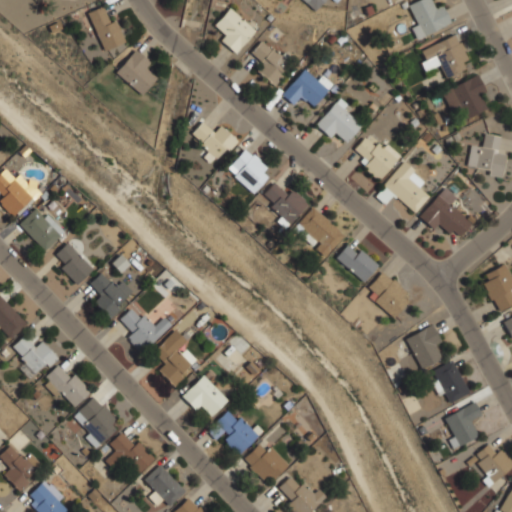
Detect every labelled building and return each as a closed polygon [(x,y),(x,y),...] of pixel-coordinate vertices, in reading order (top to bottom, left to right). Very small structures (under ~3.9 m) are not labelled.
[(301,0),(312,11),(322,0),(301,0)] [(440,1),(431,5),(429,0),(415,0),(409,3),(415,18),(408,22),(415,38),(450,23),(440,1)] [(85,13),(103,51),(124,41),(106,3),(85,13)] [(234,53),(254,29),(228,7),(214,23),(222,30),(216,38),(234,53)] [(415,51),(425,71),(435,67),(440,78),(444,76),(450,74),(471,64),(456,32),(415,51)] [(274,86),(291,63),(259,40),(249,54),(261,62),(254,72),(274,86)] [(114,69),(137,95),(153,81),(145,71),(151,66),(136,49),(114,69)] [(329,86),(304,66),(280,94),(295,107),(301,99),(312,108),(329,86)] [(440,90),(450,113),(459,109),(464,119),(484,110),(479,98),(486,94),(477,74),(440,90)] [(345,140),(363,121),(337,98),(313,124),(331,140),(338,133),(345,140)] [(215,161),(236,141),(219,124),(211,132),(201,121),(189,134),(215,161)] [(501,175),(505,151),(498,150),(500,136),(483,133),(481,145),(469,143),(465,169),(501,175)] [(353,148),(360,155),(355,161),(377,181),(399,156),(380,139),(374,146),(363,137),(353,148)] [(273,170),(242,147),(224,171),(255,194),(273,170)] [(373,194),(382,202),(389,193),(413,213),(426,196),(418,189),(425,180),(401,161),(373,194)] [(7,164),(0,171),(0,207),(11,219),(36,194),(7,164)] [(275,180),(259,199),(289,224),(305,205),(275,180)] [(432,230),(439,222),(457,238),(469,224),(453,209),(460,201),(443,186),(416,216),(432,230)] [(325,256),(343,233),(309,206),(291,230),(325,256)] [(17,223),(43,251),(65,231),(45,210),(39,216),(32,209),(17,223)] [(361,282),(377,266),(349,240),(333,257),(361,282)] [(49,257),(75,284),(92,268),(66,241),(49,257)] [(498,313),(511,304),(511,286),(499,265),(484,274),(488,280),(481,284),(498,313)] [(391,318),(411,296),(382,269),(367,285),(373,291),(368,297),(391,318)] [(88,283),(96,292),(90,298),(107,318),(133,296),(120,280),(112,286),(100,272),(88,283)] [(0,330),(9,339),(26,322),(0,296),(0,330)] [(115,321),(142,351),(170,325),(163,317),(153,326),(133,305),(115,321)] [(511,313),(500,319),(511,343),(511,342),(511,313)] [(439,359),(432,348),(441,343),(430,323),(403,339),(420,369),(439,359)] [(151,352),(162,362),(155,369),(172,386),(193,366),(178,350),(186,341),(174,329),(151,352)] [(8,349),(36,377),(57,356),(40,340),(34,346),(22,334),(8,349)] [(444,394),(448,401),(466,394),(452,360),(431,369),(435,379),(431,381),(437,397),(444,394)] [(63,374),(55,366),(41,379),(70,409),(89,390),(68,368),(63,374)] [(179,396),(195,412),(201,406),(210,415),(228,397),(204,372),(179,396)] [(86,431),(82,435),(94,448),(119,423),(92,395),(71,416),(86,431)] [(478,413),(473,402),(443,416),(453,436),(447,439),(452,449),(479,435),(470,417),(478,413)] [(215,420),(228,433),(222,439),(237,455),(258,434),(231,405),(215,420)] [(152,459),(124,428),(106,444),(112,452),(106,458),(112,464),(119,457),(135,475),(152,459)] [(0,452),(0,460),(8,469),(1,475),(18,492),(34,476),(28,470),(37,461),(22,446),(17,451),(9,443),(0,452)] [(268,446),(262,452),(255,444),(240,459),(263,482),(268,477),(271,480),(287,464),(268,446)] [(472,456),(486,474),(480,479),(487,487),(511,464),(511,462),(499,447),(493,452),(486,444),(472,456)] [(168,507),(184,490),(157,463),(141,480),(168,507)] [(293,511),(309,511),(325,496),(313,484),(305,492),(289,475),(273,491),(293,511)] [(22,499),(35,511),(62,511),(63,511),(56,503),(63,496),(44,477),(22,499)] [(511,481),(497,511),(499,511),(511,511),(511,481)] [(171,511),(172,511),(201,511),(187,496),(171,511)]
